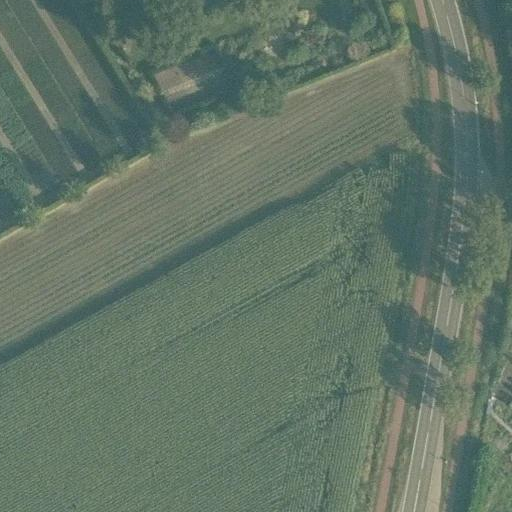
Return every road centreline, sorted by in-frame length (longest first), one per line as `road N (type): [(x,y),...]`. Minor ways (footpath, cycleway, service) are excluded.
road 1 (secondary): [(413,511),(466,182)]
road 2 (secondary): [(466,182),(464,97),(440,0)]
